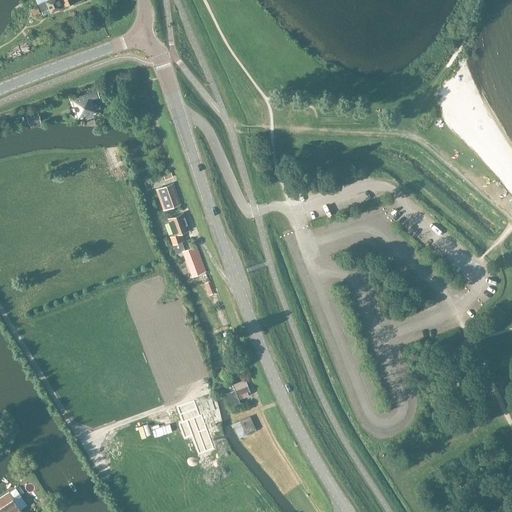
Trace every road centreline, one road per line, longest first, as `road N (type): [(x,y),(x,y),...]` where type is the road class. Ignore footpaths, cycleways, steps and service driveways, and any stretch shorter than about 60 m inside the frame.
road 1 (tertiary): [(347,511),(267,364),(180,118)]
road 2 (tertiary): [(0,89),(143,36)]
road 3 (unclassified): [(180,118),(205,128),(239,200),(254,210)]
